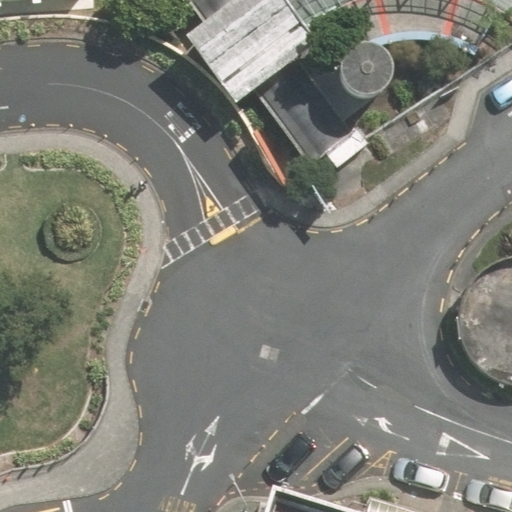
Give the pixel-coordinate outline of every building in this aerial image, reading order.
[(180,39),(233,107),(254,91),(267,81),(294,61),(312,47),(301,32),(284,11),(275,0),(231,0),(215,13),(206,20),(180,39)] [(189,0),(206,20),(215,13),(231,0),(189,0)] [(511,0),(275,0),(284,11),(301,32),(343,5),(364,0),(471,0),(485,4),(511,24),(511,0)] [(339,88),(345,95),(352,98),(360,100),(369,98),(376,94),(382,87),(385,79),(386,71),(383,63),(378,56),(371,51),(363,48),(355,49),(347,52),(340,57),(336,64),(334,72),(335,81),(339,88)] [(356,129),(324,154),(336,170),(369,145),(356,129)] [(511,265),(493,273),(477,286),(466,304),(461,324),(464,345),(473,363),(487,378),(506,387),(511,388),(511,265)]
